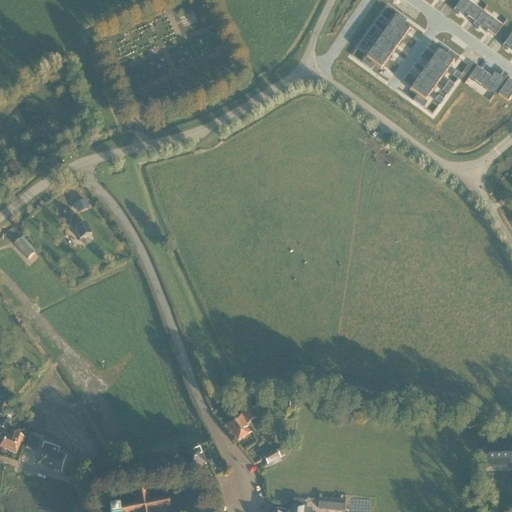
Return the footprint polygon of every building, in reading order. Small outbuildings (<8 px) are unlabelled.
[(482,14),(463,0),(462,0),(455,10),(475,24),(482,14)] [(502,28),(482,14),(475,24),(495,38),(502,28)] [(410,32),(403,27),(406,23),(407,23),(396,15),(393,21),(394,22),(387,31),(402,42),(410,32)] [(381,27),(385,22),(380,19),(376,24),(377,24),(381,27)] [(374,37),(378,32),(373,29),(373,28),(369,33),(374,37)] [(402,42),(387,31),(380,41),(395,52),(402,42)] [(371,42),(374,37),(369,33),(366,38),(371,42)] [(395,52),(380,41),(373,51),(388,62),(395,52)] [(364,52),(367,47),(362,43),(359,48),(364,52)] [(381,72),(388,62),(373,51),(366,61),(365,59),(361,65),(371,72),(375,67),(381,72)] [(459,61),(449,53),(445,58),(439,53),(431,63),(446,74),(453,65),(455,66),(459,61)] [(446,74),(431,63),(424,73),(439,84),(446,74)] [(499,79),(494,75),(491,80),(476,69),(469,80),(494,97),(504,82),(499,79)] [(439,84),(424,73),(417,83),(432,94),(439,84)] [(461,77),(456,74),(452,79),(457,82),(461,77)] [(503,74),(499,79),(504,82),(508,77),(503,74)] [(511,97),(511,83),(508,81),(498,96),(508,103),(511,97)] [(425,103),(432,94),(417,83),(410,93),(416,98),(413,102),(413,103),(423,110),(427,105),(425,103)] [(454,87),(453,87),(449,83),(445,88),(450,92),(454,87)] [(447,97),(450,92),(445,88),(442,93),(446,97),(447,97)] [(443,102),(443,101),(438,98),(435,103),(439,106),(440,107),(443,102)] [(85,202),(74,206),(76,211),(87,206),(85,202)] [(82,227),(71,233),(76,244),(88,239),(82,227)] [(14,246),(27,261),(34,255),(21,240),(14,246)] [(242,417),(227,426),(238,442),(252,433),(248,426),(257,420),(260,419),(254,411),(250,404),(238,411),(242,417)] [(261,406),(254,411),(260,419),(257,420),(260,425),(269,419),(261,406)] [(11,421),(5,418),(0,426),(0,428),(5,431),(11,421)] [(0,448),(16,455),(23,439),(14,435),(13,438),(5,435),(0,446),(0,448)] [(30,451),(34,440),(29,438),(26,450),(30,451)] [(44,446),(37,467),(61,474),(66,460),(49,454),(50,448),(44,446)] [(511,447),(490,447),(490,465),(511,465),(511,447)] [(176,472),(188,467),(190,472),(206,465),(199,451),(183,458),(184,459),(172,464),(176,472)] [(263,459),(268,467),(280,460),(276,453),(263,459)] [(492,487),(491,477),(482,478),(482,484),(482,487),(492,487)] [(135,508),(111,511),(170,511),(168,501),(149,505),(148,499),(133,501),(135,508)] [(319,500),(318,510),(327,511),(328,501),(319,500)] [(327,511),(336,511),(342,511),(344,502),(328,501),(327,511)]
